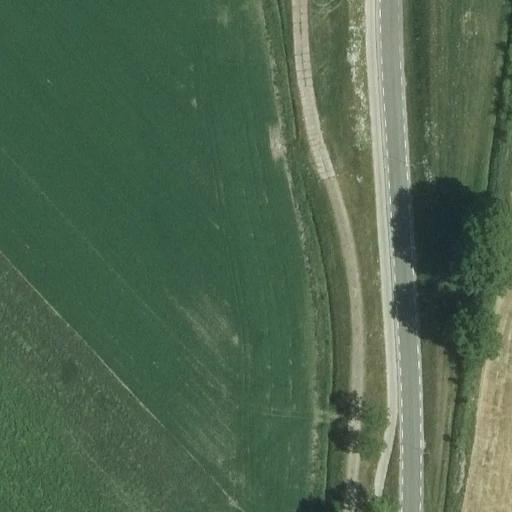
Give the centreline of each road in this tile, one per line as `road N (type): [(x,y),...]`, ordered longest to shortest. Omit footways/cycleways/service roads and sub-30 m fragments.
road 1 (tertiary): [(410,511),(389,0)]
road 2 (track): [(349,511),(357,339),(352,270),(324,156)]
